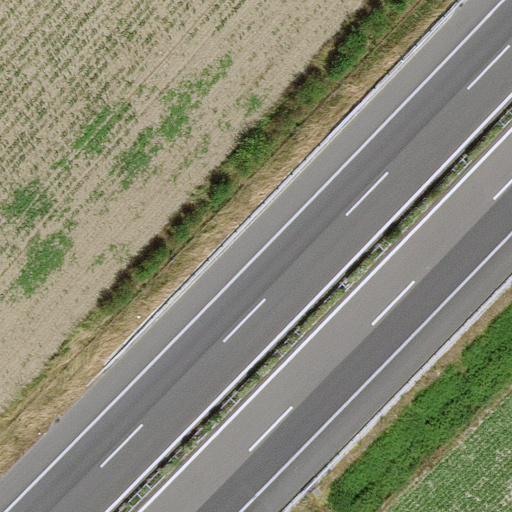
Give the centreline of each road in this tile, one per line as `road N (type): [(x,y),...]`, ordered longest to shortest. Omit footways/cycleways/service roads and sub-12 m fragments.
road 1 (motorway): [(511,44),(54,511)]
road 2 (motorway): [(188,511),(511,183)]
